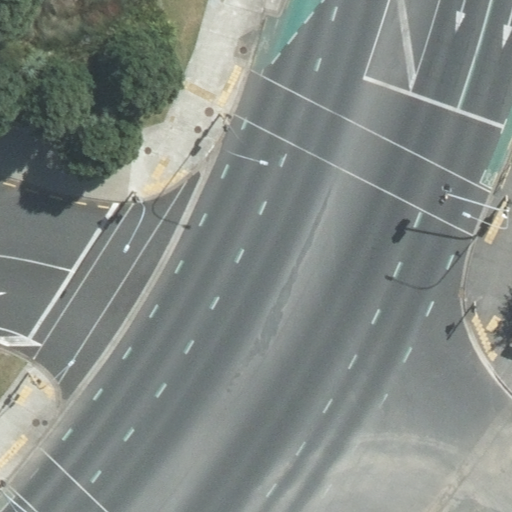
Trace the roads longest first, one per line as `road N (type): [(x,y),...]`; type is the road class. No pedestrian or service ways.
road 1 (primary): [(65,511),(209,324),(317,67),(333,0)]
road 2 (primary): [(487,0),(455,111),(375,290),(246,511)]
